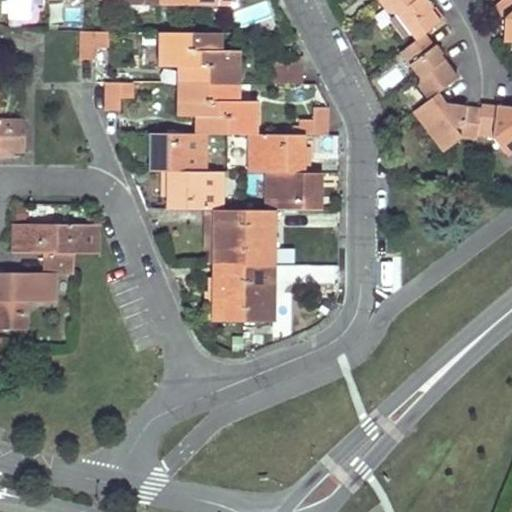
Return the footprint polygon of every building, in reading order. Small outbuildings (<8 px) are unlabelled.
[(424,0),(423,0),(378,0),(378,1),(388,14),(396,16),(415,41),(425,34),(441,22),(431,10),(433,9),(434,3),(431,0),(424,0)] [(511,43),(511,0),(500,0),(493,8),(503,19),(503,43),(511,43)] [(81,60),(88,60),(95,60),(94,47),(107,47),(107,32),(80,32),(80,59),(81,60)] [(183,84),(207,84),(207,67),(198,67),(198,51),(190,51),(190,33),(158,33),(158,66),(176,66),(184,66),(183,84)] [(207,67),(207,84),(230,85),(238,85),(238,51),(222,51),(214,51),(215,33),(190,33),(190,51),(198,51),(198,67),(207,67)] [(215,33),(214,51),(222,51),(222,33),(215,33)] [(435,45),(425,34),(415,41),(399,53),(419,79),(417,86),(428,100),(437,93),(457,77),(441,56),(443,55),(444,50),(440,45),(436,45),(435,45)] [(301,85),(301,71),(301,66),(301,57),(273,57),(273,85),(301,85)] [(183,84),(184,66),(176,66),(175,84),(183,84)] [(105,112),(112,112),(119,112),(120,98),(132,98),(132,84),(105,83),(104,93),(104,111),(105,112)] [(201,117),(201,134),(204,134),(225,135),(225,117),(216,117),(216,102),(207,101),(207,84),(183,84),(175,84),(175,116),(193,117),(201,117)] [(237,135),(248,135),(256,135),(256,102),(238,102),(230,102),(230,85),(207,84),(207,101),(216,102),(216,117),(225,117),(225,135),(237,135)] [(438,94),(437,93),(428,100),(412,113),(441,152),(460,138),(476,141),(476,135),(480,108),(443,103),(444,101),(444,98),(441,94),(438,94)] [(511,108),(481,104),(480,108),(476,135),(492,137),(507,157),(511,153),(511,108)] [(300,136),(303,136),(327,136),(326,108),(319,108),(312,107),(312,120),(300,120),(300,136)] [(24,152),(24,137),(24,122),(10,122),(10,129),(0,129),(0,158),(14,158),(14,152),(24,152)] [(161,172),(168,172),(204,172),(204,134),(201,134),(193,134),(150,133),(150,172),(161,172)] [(300,136),(256,135),(248,135),(249,173),(267,173),(303,173),(303,166),(303,150),(303,136),(300,136)] [(204,172),(168,172),(168,195),(168,210),(204,210),(213,210),(222,211),(222,172),(204,172)] [(312,173),(303,173),(267,173),(266,211),(274,211),(320,211),(320,173),(312,173)] [(204,210),(204,252),(212,252),(213,210),(204,210)] [(212,266),(244,266),(244,211),(222,211),(213,210),(212,252),(212,266)] [(274,211),(266,211),(244,211),(244,266),(273,266),(274,211)] [(41,260),(42,274),(54,274),(73,274),(74,255),(98,255),(98,226),(12,225),(12,254),(42,254),(54,254),(54,260),(41,260)] [(212,322),(243,322),(244,266),(212,266),(212,293),(212,304),(212,322)] [(273,323),(273,266),(244,266),(243,322),(273,323)] [(0,331),(26,331),(26,315),(20,315),(20,302),(26,302),(54,303),(54,281),(54,274),(42,274),(12,274),(0,273),(0,331)]
